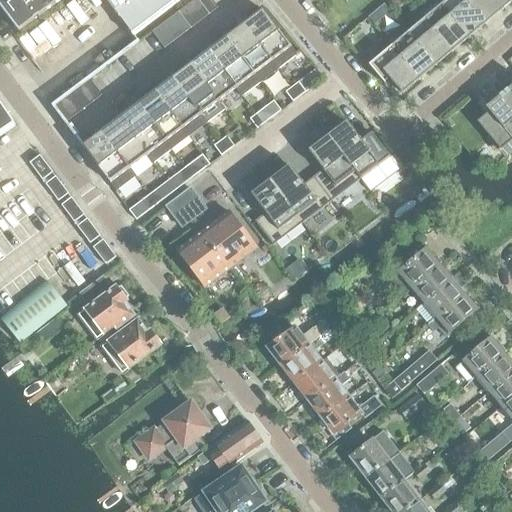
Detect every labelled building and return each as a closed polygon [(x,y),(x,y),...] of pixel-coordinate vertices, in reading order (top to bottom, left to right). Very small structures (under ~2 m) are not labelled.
[(0,0),(0,8),(19,33),(62,0),(106,0),(120,18),(119,18),(120,18),(133,37),(182,0),(0,0)] [(197,0),(195,0),(179,13),(191,29),(209,15),(197,0)] [(218,9),(211,0),(197,0),(209,15),(218,9)] [(406,0),(392,0),(390,2),(398,11),(408,2),(406,0)] [(420,13),(453,53),(470,39),(436,0),(435,0),(429,6),(434,12),(426,19),(420,13)] [(486,25),(465,0),(448,0),(442,5),(437,0),(436,0),(470,39),(486,25)] [(503,11),(493,0),(465,0),(486,25),(503,11)] [(511,3),(511,0),(493,0),(503,11),(511,3)] [(264,11),(245,25),(279,70),(297,56),(264,11)] [(191,29),(179,13),(161,26),(173,42),(191,29)] [(453,53),(420,13),(412,19),(417,26),(409,33),(432,60),(437,66),(453,53)] [(245,25),(227,39),(260,84),(279,70),(245,25)] [(173,42),(161,26),(152,33),(164,49),(173,42)] [(432,60),(409,33),(404,26),(395,33),(401,40),(392,47),(420,81),(420,80),(437,66),(432,60)] [(227,39),(208,53),(236,90),(242,98),(260,84),(227,39)] [(392,47),(387,41),(377,49),(383,55),(369,66),(384,85),(390,80),(403,95),(420,81),(392,47)] [(208,53),(191,66),(219,103),(236,90),(208,53)] [(191,66),(174,79),(202,116),(208,124),(225,111),(219,103),(191,66)] [(102,96),(90,80),(89,79),(80,86),(93,103),(97,99),(102,96)] [(174,79),(156,93),(189,137),(208,124),(202,116),(174,79)] [(303,80),(297,85),(304,94),(311,89),(303,80)] [(304,94),(297,85),(290,89),(298,99),(304,94)] [(93,103),(80,86),(71,92),(84,110),(89,106),(93,103)] [(84,110),(71,92),(62,99),(75,116),(79,113),(84,110)] [(156,93),(137,107),(171,151),(189,137),(156,93)] [(75,116),(62,99),(52,107),(65,124),(70,120),(75,116)] [(491,112),(478,123),(501,151),(503,150),(502,150),(511,142),(511,104),(510,102),(495,115),(491,112)] [(14,125),(1,106),(0,104),(0,137),(14,128),(15,127),(14,125)] [(137,107),(119,120),(146,157),(153,165),(171,151),(137,107)] [(268,107),(261,112),(268,121),(275,116),(268,107)] [(268,121),(261,112),(255,116),(262,126),(268,121)] [(119,120),(103,133),(130,169),(146,157),(119,120)] [(347,123),(328,138),(360,180),(390,158),(372,134),(361,142),(347,123)] [(103,133),(83,148),(117,192),(136,177),(130,169),(103,133)] [(232,134),(225,139),(233,148),(239,143),(232,134)] [(360,180),(328,138),(309,152),(323,171),(313,178),(332,202),(360,180)] [(233,148),(225,139),(219,144),(226,153),(233,148)] [(40,154),(30,161),(43,179),(52,171),(40,154)] [(196,161),(190,166),(197,175),(203,170),(196,161)] [(197,175),(190,166),(183,171),(191,180),(197,175)] [(332,202),(313,178),(304,185),(290,167),(271,181),(303,224),(332,202)] [(69,194),(56,177),(55,178),(45,185),(58,202),(68,195),(69,194)] [(303,224),(271,181),(252,196),(266,214),(255,222),(273,246),(303,224)] [(160,188),(154,193),(161,202),(168,198),(160,188)] [(174,218),(198,200),(191,190),(167,208),(174,218)] [(161,202),(154,193),(148,198),(155,207),(161,202)] [(85,216),(79,208),(72,198),(71,199),(61,206),(74,223),(84,216),(85,216)] [(206,210),(198,200),(174,218),(182,228),(206,210)] [(229,213),(203,232),(231,269),(257,249),(229,213)] [(100,237),(87,219),(87,220),(77,227),(90,245),(100,237)] [(231,269),(203,232),(177,252),(205,289),(231,269)] [(115,256),(103,241),(93,248),(106,266),(116,258),(115,256)] [(413,260),(424,251),(420,247),(409,256),(413,260)] [(424,251),(413,260),(397,273),(399,276),(393,282),(402,292),(408,287),(410,289),(440,264),(427,249),(424,251)] [(304,275),(295,263),(286,270),(294,281),(304,275)] [(440,264),(410,289),(423,304),(452,279),(440,264)] [(109,279),(107,280),(82,298),(89,307),(77,315),(97,342),(98,341),(109,333),(114,329),(115,331),(134,317),(124,304),(127,303),(128,297),(121,289),(117,288),(116,288),(115,289),(109,279)] [(452,279),(423,304),(415,311),(428,325),(465,294),(452,279)] [(47,282),(0,320),(20,344),(21,343),(55,316),(67,306),(47,282)] [(478,310),(465,294),(428,325),(427,326),(433,333),(437,329),(445,338),(478,310)] [(330,314),(322,302),(315,307),(324,319),(330,314)] [(342,326),(332,313),(330,314),(324,319),(334,332),(342,326)] [(22,346),(20,348),(26,356),(66,328),(58,318),(22,346)] [(162,346),(151,332),(148,334),(138,321),(114,340),(103,348),(123,375),(162,346)] [(281,365),(319,335),(328,328),(323,321),(300,339),(293,329),(266,350),(274,359),(278,360),(281,365)] [(352,339),(342,326),(334,332),(343,346),(352,339)] [(334,335),(330,328),(321,335),(326,341),(334,335)] [(103,348),(114,340),(109,333),(98,341),(103,348)] [(321,363),(312,351),(323,342),(319,335),(281,365),(283,366),(287,371),(286,375),(293,385),(321,363)] [(474,378),(505,353),(492,337),(455,368),(468,384),(474,378)] [(362,351),(352,339),(343,346),(353,358),(362,351)] [(359,358),(368,370),(378,363),(368,350),(359,358)] [(437,361),(436,360),(428,351),(383,389),(391,399),(437,361)] [(511,361),(505,353),(474,378),(487,393),(511,371),(511,361)] [(309,400),(350,368),(345,362),(334,371),(330,375),(321,363),(293,385),(300,394),(304,395),(309,400)] [(448,374),(440,365),(416,386),(423,395),(448,374)] [(350,378),(357,373),(352,367),(350,368),(309,400),(313,406),(313,410),(320,420),(348,397),(341,387),(351,379),(350,378)] [(511,397),(511,371),(487,393),(499,408),(511,397)] [(426,405),(417,394),(397,410),(406,420),(426,405)] [(375,397),(373,398),(358,410),(348,397),(320,420),(327,429),(331,429),(336,436),(338,439),(352,428),(350,425),(362,416),(365,420),(382,407),(375,397)] [(511,397),(499,408),(511,422),(511,397)] [(179,467),(206,447),(207,446),(201,437),(210,430),(191,404),(137,443),(149,460),(166,449),(179,467)] [(459,417),(450,404),(442,410),(452,423),(459,417)] [(469,429),(459,417),(452,423),(462,435),(469,429)] [(231,466),(263,443),(257,435),(248,422),(242,427),(208,451),(215,461),(222,471),(230,465),(231,466)] [(501,433),(476,454),(484,464),(509,443),(501,433)] [(350,440),(354,446),(363,439),(358,434),(350,440)] [(365,478),(388,460),(382,452),(390,445),(383,435),(350,459),(365,478)] [(409,445),(388,460),(365,478),(381,498),(405,479),(407,478),(400,469),(398,471),(397,468),(416,453),(409,445)] [(215,461),(208,451),(198,458),(205,468),(215,461)] [(419,481),(431,472),(425,463),(413,472),(419,481)] [(202,511),(214,511),(254,486),(242,468),(194,500),(202,511)] [(167,492),(182,482),(177,473),(162,484),(167,492)] [(405,479),(381,498),(391,511),(402,511),(420,498),(421,497),(414,487),(412,489),(405,479)] [(428,493),(431,497),(434,501),(446,492),(440,484),(428,493)] [(252,511),(266,503),(254,486),(214,511),(252,511)] [(428,510),(420,498),(402,511),(432,511),(431,511),(430,509),(428,510)] [(511,508),(506,500),(498,506),(502,511),(508,511),(511,509),(511,508)]
